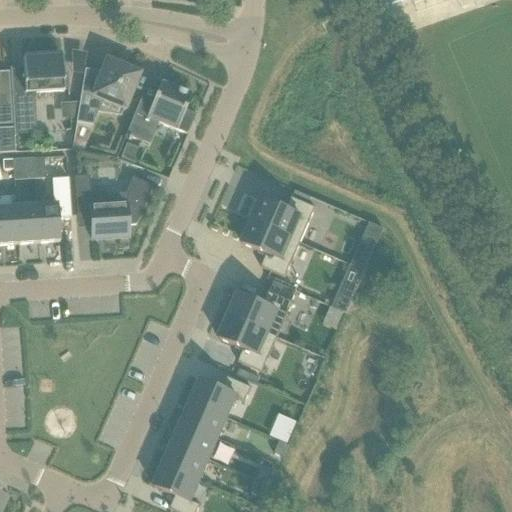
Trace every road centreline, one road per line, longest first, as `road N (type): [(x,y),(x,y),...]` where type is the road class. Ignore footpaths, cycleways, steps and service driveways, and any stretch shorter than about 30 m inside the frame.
road 1 (residential): [(164,260),(200,285),(114,488),(60,489)]
road 2 (unclassified): [(0,20),(120,23),(248,54)]
road 3 (residential): [(248,54),(164,260)]
road 4 (residential): [(0,292),(147,280),(164,260)]
